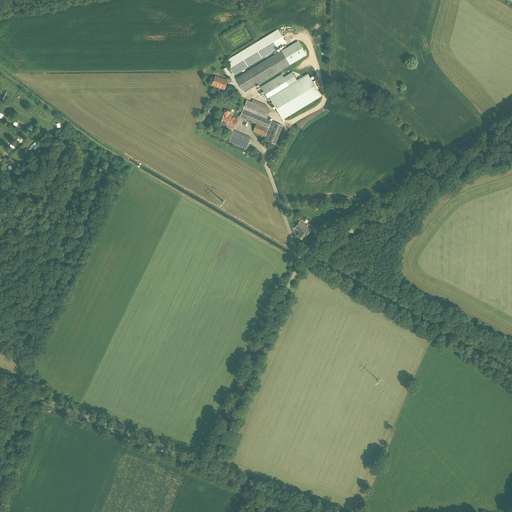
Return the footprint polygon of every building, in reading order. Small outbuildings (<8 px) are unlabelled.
[(234,76),(286,44),(278,29),(225,61),(234,76)] [(244,93),(275,74),(290,65),(306,55),(298,41),(282,51),(236,79),(244,93)] [(297,81),(292,72),(283,77),(282,75),(261,87),(268,99),(269,97),(297,81)] [(283,120),(321,96),(308,74),(297,81),(269,97),(283,120)] [(215,76),(212,86),(215,87),(221,89),(224,91),(228,81),(215,76)] [(267,106),(252,100),(251,103),(247,101),(240,116),(249,119),(249,121),(257,124),(253,132),(265,137),(264,140),(275,145),(283,126),(266,119),(270,111),(267,106)] [(234,129),(238,120),(231,117),(231,116),(229,115),(230,112),(225,110),(223,114),(224,114),(220,125),(228,127),(227,129),(232,131),(233,128),(234,129)] [(236,133),(233,132),(231,138),(234,139),(232,143),(247,149),(251,137),(237,132),(236,133)] [(332,227),(330,221),(325,224),(324,224),(313,231),(316,236),(319,234),(319,233),(327,229),(327,230),(332,227)] [(302,225),(299,223),(298,224),(297,225),(298,225),(295,228),(300,232),(297,236),(303,240),(310,231),(312,228),(308,224),(306,226),(303,224),(302,225)]
